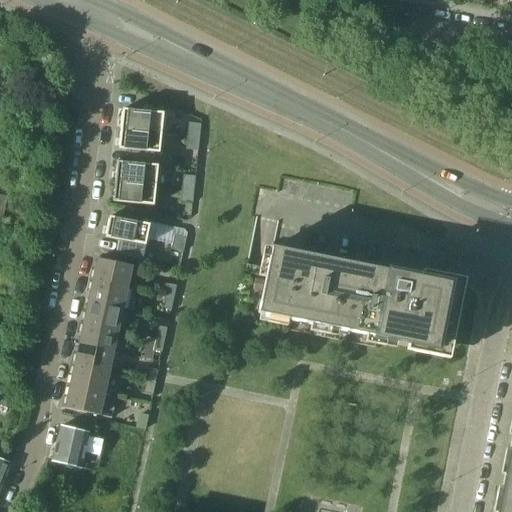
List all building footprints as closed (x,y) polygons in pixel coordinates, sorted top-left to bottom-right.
[(122,110),(121,120),(120,130),(160,134),(162,114),(122,110)] [(188,124),(186,137),(199,138),(200,125),(188,124)] [(160,134),(120,130),(118,150),(132,151),(130,164),(157,166),(160,134)] [(199,138),(186,137),(185,150),(197,151),(199,138)] [(155,186),(157,166),(130,164),(116,162),(114,182),(155,186)] [(193,190),(194,177),(182,176),(181,189),(193,190)] [(153,206),(155,186),(114,182),(112,202),(153,206)] [(192,204),(193,190),(181,189),(179,203),(192,204)] [(141,260),(149,225),(109,217),(104,238),(118,241),(115,255),(141,260)] [(15,242),(19,219),(11,218),(7,240),(15,242)] [(183,252),(185,239),(173,237),(170,250),(183,252)] [(271,248),(266,269),(257,314),(407,344),(406,351),(448,360),(465,280),(422,271),(420,278),(272,248),(271,248)] [(96,259),(94,272),(91,283),(126,290),(131,266),(96,259)] [(256,281),(259,268),(248,266),(246,279),(256,281)] [(126,290),(91,283),(87,303),(121,311),(126,290)] [(166,285),(164,298),(172,300),(175,287),(166,285)] [(172,300),(164,298),(161,309),(170,311),(172,300)] [(121,311),(87,303),(82,325),(117,332),(121,311)] [(117,332),(82,325),(78,345),(112,352),(117,332)] [(157,327),(154,340),(163,342),(166,329),(157,327)] [(163,342),(154,340),(152,352),(161,353),(163,342)] [(112,352),(78,345),(73,366),(108,374),(112,352)] [(108,374),(73,366),(68,389),(103,397),(108,374)] [(148,369),(145,382),(154,384),(157,371),(148,369)] [(154,384),(145,382),(143,394),(151,396),(154,384)] [(103,397),(68,389),(64,409),(98,416),(103,397)] [(135,428),(144,430),(147,418),(138,416),(135,428)] [(60,427),(51,462),(78,469),(81,458),(87,459),(93,435),(60,427)] [(511,511),(511,434),(511,436),(509,451),(504,475),(501,490),(496,511),(511,511)] [(8,464),(0,461),(0,484),(8,464)]
